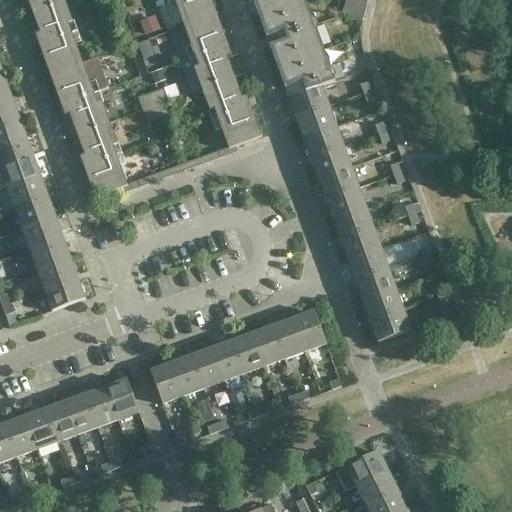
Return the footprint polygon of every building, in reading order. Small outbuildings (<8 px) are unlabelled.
[(65,4),(64,0),(26,0),(33,16),(65,4)] [(217,16),(210,0),(173,0),(184,28),(217,16)] [(252,0),(259,19),(306,2),(305,0),(252,0)] [(363,22),(368,2),(360,0),(346,0),(342,18),(363,22)] [(313,36),(310,29),(308,21),(312,19),(306,2),(259,19),(277,69),(324,52),(321,44),(318,35),(313,36)] [(83,65),(68,25),(73,23),(65,4),(33,16),(40,35),(48,32),(51,41),(39,46),(50,77),(83,65)] [(219,60),(216,52),(228,47),(217,16),(184,28),(198,68),(194,69),(202,91),(234,79),(227,57),(219,60)] [(364,57),(355,38),(328,51),(342,78),(354,72),(350,64),(364,57)] [(335,83),(324,52),(277,69),(289,100),(322,88),(335,83)] [(97,105),(94,96),(83,65),(50,77),(61,108),(74,103),(77,112),(69,115),(77,136),(110,124),(102,103),(97,105)] [(0,100),(10,97),(3,76),(0,77),(0,100)] [(262,139),(250,109),(250,107),(237,112),(234,103),(242,100),(234,79),(202,91),(209,112),(214,110),(228,149),(229,151),(236,148),(262,139)] [(371,93),(368,84),(360,87),(364,96),(371,93)] [(329,109),(322,88),(289,100),(296,121),(329,109)] [(169,103),(164,90),(151,94),(156,107),(169,103)] [(375,103),(371,93),(364,96),(367,105),(375,103)] [(156,107),(151,94),(138,99),(143,112),(156,107)] [(0,123),(18,117),(10,97),(0,100),(0,123)] [(173,116),(169,103),(156,107),(160,121),(173,116)] [(160,121),(156,107),(143,112),(147,125),(160,121)] [(336,129),(329,109),(296,121),(303,141),(336,129)] [(0,146),(25,138),(18,117),(0,123),(0,146)] [(127,186),(116,157),(113,147),(117,145),(110,124),(77,136),(85,157),(92,155),(96,163),(83,168),(95,200),(121,190),(128,188),(127,186)] [(386,134),(383,124),(375,127),(379,137),(386,134)] [(344,149),(336,129),(303,141),(311,161),(344,149)] [(389,143),(386,134),(379,137),(382,146),(389,143)] [(33,158),(25,138),(0,146),(0,170),(33,158)] [(184,173),(238,153),(236,148),(229,151),(228,149),(181,166),(184,173)] [(351,170),(344,149),(311,161),(318,182),(351,170)] [(40,179),(33,158),(0,170),(7,191),(40,179)] [(401,174),(397,165),(390,168),(393,177),(401,174)] [(122,195),(176,176),(174,169),(127,186),(128,188),(121,190),(122,195)] [(359,190),(351,170),(318,182),(326,202),(359,190)] [(404,184),(401,174),(393,177),(397,186),(404,184)] [(48,199),(40,179),(7,191),(15,211),(48,199)] [(366,210),(359,190),(326,202),(333,222),(366,210)] [(55,219),(48,199),(15,211),(22,231),(55,219)] [(416,215),(412,206),(405,208),(408,218),(416,215)] [(373,230),(366,210),(333,222),(341,242),(373,230)] [(419,224),(416,215),(408,218),(412,227),(419,224)] [(63,240),(55,219),(22,231),(30,252),(63,240)] [(381,251),(373,230),(341,242),(348,263),(381,251)] [(70,260),(63,240),(30,252),(37,272),(70,260)] [(431,256),(427,246),(420,249),(423,258),(431,256)] [(388,271),(381,251),(348,263),(355,283),(388,271)] [(434,265),(431,256),(423,258),(426,268),(434,265)] [(78,281),(70,260),(37,272),(45,293),(78,281)] [(396,291),(388,271),(355,283),(363,303),(396,291)] [(85,301),(78,281),(45,293),(52,313),(85,301)] [(445,296),(442,287),(434,290),(438,299),(445,296)] [(403,312),(396,291),(363,303),(370,324),(403,312)] [(10,305),(7,296),(0,298),(0,301),(3,308),(10,305)] [(449,305),(445,296),(438,299),(441,308),(449,305)] [(13,315),(10,305),(3,308),(6,318),(13,315)] [(411,332),(403,312),(370,324),(378,345),(411,332)] [(326,346),(314,313),(294,321),(306,353),(326,346)] [(306,353),(294,321),(273,328),(285,361),(306,353)] [(285,361),(273,328),(253,336),(265,368),(285,361)] [(468,342),(463,330),(449,335),(454,347),(468,342)] [(265,368),(253,336),(232,343),(244,376),(265,368)] [(244,376),(232,343),(212,350),(224,383),(244,376)] [(224,383),(212,350),(191,358),(203,391),(224,383)] [(203,391),(191,358),(171,365),(183,398),(203,391)] [(183,398),(171,365),(150,373),(162,406),(183,398)] [(139,414),(127,381),(106,389),(118,422),(139,414)] [(342,389),(339,381),(330,385),(333,392),(342,389)] [(118,422),(106,389),(86,396),(98,429),(118,422)] [(310,400),(307,393),(298,396),(301,404),(310,400)] [(98,429),(86,396),(66,404),(77,437),(98,429)] [(301,404),(298,396),(289,400),(292,407),(301,404)] [(77,437),(66,404),(45,411),(57,444),(77,437)] [(269,415),(267,408),(257,411),(260,419),(269,415)] [(57,444),(45,411),(25,419),(37,452),(57,444)] [(260,419),(257,411),(248,415),(251,422),(260,419)] [(37,452),(25,419),(4,426),(16,459),(37,452)] [(228,430),(226,423),(216,426),(219,434),(228,430)] [(0,464),(16,459),(4,426),(0,427),(0,464)] [(219,434),(216,426),(207,430),(210,437),(219,434)] [(187,445),(185,438),(175,441),(178,449),(187,445)] [(155,457),(152,450),(143,453),(145,461),(155,457)] [(388,473),(378,453),(346,468),(357,488),(388,473)] [(123,469),(120,461),(111,465),(114,472),(123,469)] [(114,472),(111,465),(101,468),(104,475),(114,472)] [(397,492),(388,473),(357,488),(366,508),(397,492)] [(82,484),(79,476),(70,480),(73,487),(82,484)] [(73,487),(70,480),(61,483),(63,490),(73,487)] [(318,494),(313,485),(306,488),(310,497),(318,494)] [(41,499),(38,491),(29,494),(32,502),(41,499)] [(406,511),(407,511),(397,492),(366,508),(368,511),(406,511)] [(32,502),(29,494),(20,498),(22,505),(32,502)] [(308,511),(303,500),(296,504),(299,511),(308,511)]
